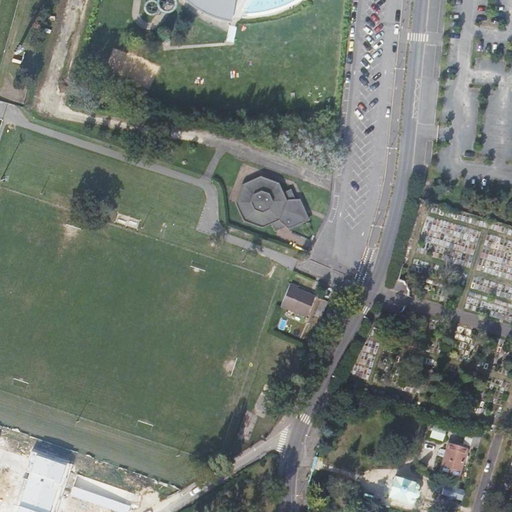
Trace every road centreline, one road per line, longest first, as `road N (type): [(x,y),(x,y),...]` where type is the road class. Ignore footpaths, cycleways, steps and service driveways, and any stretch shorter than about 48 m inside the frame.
road 1 (residential): [(297,430),(381,267),(405,157),(421,0)]
road 2 (residential): [(160,511),(297,430)]
